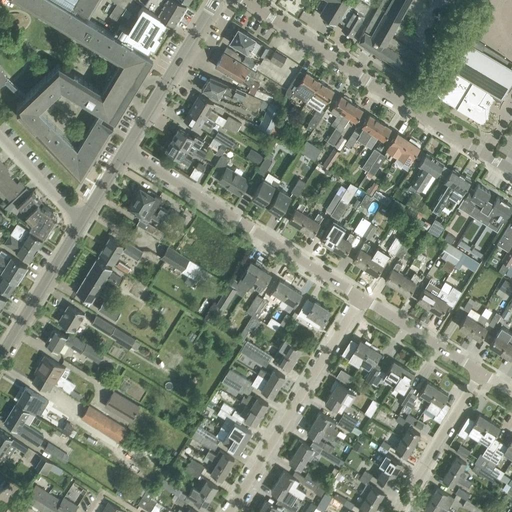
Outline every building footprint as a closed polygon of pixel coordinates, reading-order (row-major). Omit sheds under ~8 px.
[(115,120),(153,57),(137,48),(114,34),(75,10),(77,7),(89,14),(97,0),(21,0),(117,58),(105,78),(108,80),(102,89),(59,63),(26,95),(23,98),(17,103),(17,113),(81,179),(113,126),(101,118),(104,113),(112,118),(115,120)] [(127,4),(121,0),(111,0),(124,8),(127,4)] [(138,0),(144,4),(175,24),(186,5),(178,0),(165,0),(162,7),(151,0),(138,0)] [(336,24),(340,17),(350,0),(327,0),(328,0),(320,15),(336,24)] [(341,29),(352,36),(370,6),(359,0),(350,0),(340,17),(347,21),(341,29)] [(373,51),(410,75),(417,64),(386,44),(410,0),(381,0),(365,30),(364,30),(358,41),(365,46),(373,51)] [(174,25),(175,24),(144,4),(143,5),(138,13),(140,15),(133,26),(158,42),(161,36),(158,34),(163,26),(166,28),(170,22),(174,25)] [(137,48),(139,44),(148,50),(151,45),(154,48),(158,42),(133,26),(131,31),(120,24),(114,34),(137,48)] [(238,28),(230,42),(247,52),(243,58),(241,61),(256,71),(269,47),(262,43),(255,39),(238,28)] [(511,79),(511,63),(470,36),(452,67),(456,70),(444,90),(441,88),(437,95),(435,94),(435,95),(479,121),(480,121),(481,121),(482,121),(483,121),(484,121),(484,120),(485,119),(485,118),(485,108),(485,107),(484,106),(486,103),(488,104),(493,96),(500,100),(511,79)] [(237,53),(227,47),(215,66),(248,85),(256,71),(241,61),(243,58),(236,54),(237,53)] [(275,51),(269,60),(281,66),(286,58),(275,51)] [(0,84),(5,80),(23,98),(26,95),(7,77),(0,69),(0,84)] [(320,82),(306,72),(300,81),(294,78),(284,94),(289,97),(292,93),(306,102),(320,82)] [(280,108),(271,103),(254,96),(209,76),(201,90),(217,99),(222,91),(232,97),(233,95),(241,100),(240,102),(256,112),(259,107),(265,110),(263,116),(275,122),(280,108)] [(322,109),(334,91),(320,82),(306,102),(317,109),(320,111),(322,109)] [(254,96),(271,103),(274,96),(257,88),(254,96)] [(199,95),(193,106),(207,114),(206,116),(215,121),(218,114),(210,109),(214,103),(199,95)] [(352,103),(352,102),(352,100),(345,95),(343,96),(341,95),(330,112),(337,116),(331,124),(336,127),(339,123),(352,103)] [(355,122),(363,110),(352,103),(339,123),(336,127),(330,136),(333,138),(335,135),(337,137),(341,130),(342,131),(350,118),(355,122)] [(207,114),(193,106),(184,120),(198,128),(201,124),(203,125),(204,123),(211,127),(215,121),(206,116),(207,114)] [(313,126),(315,127),(325,111),(322,109),(320,111),(317,109),(308,123),(309,124),(306,128),(310,130),(313,126)] [(365,144),(381,121),(369,114),(362,125),(364,127),(360,133),(361,134),(357,139),(365,144)] [(229,115),(223,126),(236,134),(243,123),(229,115)] [(275,124),(275,122),(263,116),(263,118),(258,126),(270,132),(275,124)] [(383,140),(391,128),(381,121),(365,144),(371,148),(378,137),(383,140)] [(195,153),(204,139),(196,134),(193,137),(179,128),(172,140),(187,150),(187,149),(195,153)] [(354,130),(345,144),(351,148),(357,139),(361,134),(360,133),(354,130)] [(213,138),(222,143),(227,147),(230,149),(234,143),(217,132),(213,138)] [(409,140),(397,132),(387,147),(393,151),(399,155),(409,140)] [(399,155),(410,162),(420,147),(415,144),(417,142),(410,137),(409,140),(399,155)] [(192,158),(184,153),(187,150),(172,140),(166,150),(189,163),(192,158)] [(307,140),(299,151),(315,160),(321,150),(307,140)] [(227,147),(222,143),(218,150),(223,153),(227,147)] [(333,147),(322,164),(329,169),(340,151),(333,147)] [(368,171),(381,152),(374,148),(362,167),(368,171)] [(269,151),(266,157),(271,160),(274,155),(269,151)] [(386,156),(381,152),(368,171),(373,174),(374,175),(386,156)] [(413,192),(416,187),(435,157),(426,152),(418,165),(421,167),(408,189),(413,192)] [(222,153),(214,166),(222,171),(230,158),(222,153)] [(266,157),(264,156),(256,170),(263,174),(271,160),(266,157)] [(435,177),(444,163),(435,157),(416,187),(423,191),(433,175),(435,177)] [(195,167),(202,172),(206,166),(199,162),(195,167)] [(4,164),(0,167),(0,188),(11,178),(4,170),(6,167),(4,164)] [(231,189),(240,194),(248,181),(226,167),(219,180),(232,188),(231,189)] [(438,213),(444,204),(462,174),(452,168),(444,182),(447,184),(431,209),(438,213)] [(452,209),(471,180),(462,174),(444,204),(452,209)] [(19,185),(11,178),(0,188),(0,189),(10,200),(24,186),(21,183),(19,185)] [(298,195),(306,182),(298,178),(290,191),(298,195)] [(252,198),(263,204),(265,206),(277,187),(280,183),(274,179),(271,184),(263,179),(252,198)] [(487,197),(490,192),(477,184),(474,189),(470,187),(458,206),(475,217),(487,197)] [(365,191),(372,196),(376,191),(368,186),(365,191)] [(30,191),(26,187),(4,208),(8,212),(30,191)] [(277,187),(265,206),(279,214),(291,196),(277,187)] [(170,207),(168,210),(161,206),(160,207),(157,205),(162,197),(156,193),(155,194),(149,189),(147,192),(140,188),(134,198),(164,217),(181,227),(187,217),(170,207)] [(42,200),(33,191),(18,206),(32,221),(29,227),(46,237),(57,219),(51,215),(54,210),(43,204),(42,206),(39,203),(42,200)] [(332,213),(340,200),(342,196),(336,192),(326,209),(332,213)] [(391,199),(381,193),(377,199),(387,205),(391,199)] [(497,231),(511,207),(511,205),(497,196),(494,201),(487,197),(475,217),(497,231)] [(140,218),(146,222),(151,214),(155,217),(154,217),(161,222),(164,217),(134,198),(129,207),(142,215),(140,218)] [(332,213),(339,218),(347,204),(343,202),(340,200),(332,213)] [(395,200),(391,206),(400,212),(404,207),(405,206),(395,200)] [(289,220),(300,228),(308,216),(302,212),(306,205),(300,201),(289,220)] [(404,207),(400,212),(413,220),(416,216),(416,215),(404,207)] [(308,216),(300,228),(312,235),(324,216),(319,212),(314,219),(308,216)] [(416,216),(413,220),(428,229),(431,225),(421,219),(416,216)] [(356,230),(363,235),(370,223),(371,222),(364,218),(356,230)] [(332,247),(332,248),(340,235),(334,232),(339,224),(333,220),(321,240),(327,244),(326,246),(331,249),(332,247)] [(511,222),(511,223),(510,222),(497,244),(508,251),(502,261),(504,262),(509,265),(511,260),(511,222)] [(150,223),(146,230),(162,240),(166,234),(150,223)] [(370,223),(363,235),(369,239),(377,227),(370,223)] [(17,237),(36,250),(43,240),(30,231),(26,237),(24,236),(24,235),(20,232),(17,237)] [(4,243),(30,260),(36,250),(17,237),(11,233),(4,243)] [(340,235),(332,248),(344,255),(356,236),(351,233),(347,240),(340,235)] [(449,234),(445,240),(451,244),(455,238),(449,234)] [(110,236),(99,254),(114,264),(122,250),(137,260),(143,251),(127,241),(125,245),(110,236)] [(239,246),(222,236),(203,266),(211,271),(212,270),(211,270),(221,255),(229,260),(228,261),(233,264),(227,272),(234,277),(247,256),(237,249),(239,246)] [(395,236),(387,250),(395,254),(403,241),(395,236)] [(353,260),(365,268),(372,255),(367,252),(371,245),(365,241),(353,260)] [(403,241),(395,254),(401,258),(409,245),(403,241)] [(448,242),(440,255),(446,259),(445,260),(447,261),(448,259),(456,264),(463,252),(448,242)] [(169,245),(161,258),(183,271),(190,258),(169,245)] [(372,255),(365,268),(376,275),(388,256),(383,252),(379,259),(372,255)] [(415,258),(423,262),(427,257),(419,252),(415,258)] [(456,264),(455,266),(460,269),(463,263),(475,271),(480,262),(463,252),(456,264)] [(0,258),(22,274),(27,266),(11,256),(9,260),(0,254),(0,258)] [(0,266),(3,268),(1,272),(17,282),(17,281),(22,274),(0,258),(0,266)] [(112,268),(97,258),(76,292),(92,302),(106,278),(116,285),(121,277),(110,271),(112,268)] [(424,263),(423,262),(415,258),(412,264),(420,269),(424,263)] [(120,261),(117,266),(128,273),(131,268),(120,261)] [(238,282),(248,288),(261,268),(262,265),(256,261),(254,264),(250,261),(238,282)] [(385,280),(397,287),(404,275),(398,271),(403,265),(397,261),(385,280)] [(504,262),(501,267),(506,270),(509,265),(504,262)] [(260,292),(271,274),(261,268),(248,288),(253,292),(255,288),(260,292)] [(204,269),(201,275),(223,288),(226,282),(204,269)] [(17,282),(1,272),(0,270),(0,288),(9,294),(17,282)] [(404,275),(397,287),(408,295),(420,276),(415,273),(411,279),(404,275)] [(188,276),(185,281),(192,286),(196,280),(188,276)] [(277,295),(283,299),(291,286),(280,279),(272,291),(272,292),(268,298),(273,301),(277,295)] [(511,283),(506,279),(499,290),(509,296),(511,290),(511,283)] [(429,281),(417,300),(429,307),(436,295),(441,288),(434,284),(429,281)] [(236,289),(228,285),(217,303),(224,308),(236,289)] [(302,293),(291,286),(283,299),(289,302),(285,309),(290,312),(294,305),(302,293)] [(436,295),(429,307),(440,315),(448,303),(453,306),(462,291),(453,286),(448,293),(441,288),(436,295)] [(247,312),(252,315),(263,298),(258,294),(247,312)] [(263,298),(252,315),(261,321),(267,325),(271,317),(263,312),(269,301),(263,298)] [(459,326),(469,333),(481,314),(471,309),(476,301),(470,298),(464,308),(469,312),(467,315),(466,315),(459,326)] [(314,303),(307,299),(298,314),(307,319),(310,314),(314,317),(311,322),(319,327),(330,311),(315,301),(314,303)] [(115,320),(121,311),(103,300),(98,309),(115,320)] [(84,313),(69,304),(58,321),(74,331),(84,313)] [(505,308),(502,317),(508,319),(511,310),(505,308)] [(281,333),(291,317),(292,316),(287,313),(276,330),(281,333)] [(96,314),(91,322),(110,334),(115,326),(96,314)] [(489,324),(494,327),(498,321),(493,318),(491,321),(481,314),(469,333),(480,339),(489,324)] [(254,333),(261,321),(252,315),(244,327),(254,333)] [(497,334),(489,345),(500,352),(510,335),(511,333),(501,326),(498,331),(497,334)] [(87,343),(70,332),(68,336),(54,328),(45,343),(59,352),(65,342),(82,352),(82,351),(89,356),(94,347),(87,343)] [(122,330),(117,338),(131,347),(136,339),(122,330)] [(511,336),(510,335),(500,352),(510,358),(511,355),(511,336)] [(280,349),(284,352),(296,359),(302,348),(286,338),(280,349)] [(350,340),(342,354),(359,365),(360,363),(363,358),(370,346),(371,344),(366,341),(365,343),(360,340),(357,344),(350,340)] [(171,341),(158,362),(169,369),(182,348),(171,341)] [(248,341),(244,346),(270,362),(273,356),(248,341)] [(363,358),(360,363),(369,368),(371,370),(366,379),(371,382),(379,370),(374,367),(375,365),(374,364),(381,353),(376,350),(377,348),(372,345),(371,344),(370,346),(363,358)] [(266,368),(270,362),(244,346),(241,352),(266,368)] [(276,361),(289,369),(296,359),(284,352),(280,349),(275,357),(276,361)] [(37,373),(54,383),(70,393),(72,390),(73,391),(77,384),(63,376),(62,372),(65,367),(45,355),(35,370),(38,372),(37,373)] [(379,370),(371,382),(377,386),(382,378),(393,384),(397,378),(404,367),(394,361),(385,374),(379,370)] [(397,378),(393,384),(403,391),(397,401),(404,405),(404,404),(411,392),(414,389),(408,385),(414,374),(404,367),(397,378)] [(231,368),(227,374),(248,386),(253,389),(255,386),(252,384),(253,382),(231,368)] [(261,368),(258,373),(263,376),(279,386),(285,376),(274,369),(271,374),(261,368)] [(341,370),(337,377),(348,383),(352,376),(341,370)] [(54,383),(37,373),(32,382),(49,391),(54,383)] [(253,382),(252,384),(255,386),(273,397),(279,386),(263,376),(258,373),(253,382)] [(227,374),(223,381),(243,394),(244,392),(248,386),(227,374)] [(334,388),(331,392),(343,400),(348,403),(349,404),(357,391),(350,387),(349,388),(335,380),(332,386),(334,388)] [(427,405),(430,399),(437,388),(427,381),(420,393),(424,396),(421,401),(427,405)] [(26,386),(17,400),(29,407),(38,413),(46,399),(26,386)] [(448,394),(437,388),(430,399),(427,405),(426,406),(436,412),(433,418),(440,422),(451,405),(444,401),(448,394)] [(115,390),(105,407),(131,423),(141,407),(115,390)] [(331,392),(325,403),(342,413),(348,403),(343,400),(331,392)] [(411,392),(404,404),(412,408),(416,402),(414,401),(417,396),(411,392)] [(244,396),(241,401),(246,404),(262,414),(268,403),(257,396),(254,395),(250,394),(249,394),(248,394),(247,397),(244,396)] [(24,408),(16,402),(4,422),(38,444),(43,436),(24,423),(30,412),(24,408)] [(225,402),(221,408),(232,414),(235,409),(225,402)] [(246,404),(240,414),(245,417),(244,417),(256,424),(262,414),(246,404)] [(90,405),(81,418),(119,442),(127,428),(90,405)] [(221,408),(218,413),(226,418),(233,422),(236,417),(232,414),(221,408)] [(320,411),(313,422),(336,436),(339,431),(333,428),(337,421),(320,411)] [(391,411),(388,416),(402,424),(405,419),(391,411)] [(340,418),(354,427),(357,422),(343,413),(340,418)] [(479,438),(490,421),(479,414),(472,425),(467,433),(472,436),(477,428),(482,432),(478,438),(479,438)] [(226,418),(221,426),(226,429),(230,431),(245,441),(251,431),(241,425),(243,421),(236,417),(233,422),(226,418)] [(351,431),(354,427),(340,418),(337,423),(351,431)] [(414,425),(420,429),(423,424),(417,420),(414,425)] [(493,437),(500,427),(490,421),(479,438),(488,444),(482,455),(489,459),(500,442),(493,437)] [(336,436),(313,422),(307,432),(318,439),(321,434),(332,441),(336,436)] [(66,424),(61,431),(69,436),(73,428),(66,424)] [(200,425),(196,430),(219,445),(223,439),(200,425)] [(402,438),(413,445),(420,434),(408,426),(402,438)] [(12,439),(0,430),(0,458),(11,443),(25,452),(28,447),(13,437),(12,439)] [(216,450),(219,445),(196,430),(193,436),(216,450)] [(230,431),(224,441),(225,444),(239,452),(245,441),(230,431)] [(511,458),(511,437),(503,452),(511,458)] [(406,456),(413,445),(402,438),(395,449),(406,456)] [(310,453),(313,448),(299,439),(295,446),(298,447),(295,451),(307,458),(310,460),(313,455),(310,453)] [(380,445),(388,450),(391,445),(383,441),(380,445)] [(48,442),(44,449),(66,463),(70,457),(48,442)] [(325,443),(322,447),(328,451),(331,445),(325,442),(325,443)] [(357,442),(353,448),(358,451),(362,445),(357,442)] [(497,446),(484,468),(496,476),(499,471),(494,468),(502,456),(499,455),(502,449),(497,446)] [(344,461),(331,453),(328,451),(322,447),(319,453),(341,466),(344,461)] [(214,460),(217,462),(228,469),(235,459),(220,450),(217,455),(210,451),(207,455),(214,460)] [(307,458),(295,451),(289,462),(300,469),(307,458)] [(385,454),(379,464),(384,467),(395,474),(402,463),(391,456),(386,453),(385,454)] [(456,457),(449,468),(466,478),(470,473),(464,470),(468,464),(456,457)] [(193,459),(190,464),(203,472),(206,467),(193,459)] [(46,460),(39,471),(47,476),(50,470),(58,474),(61,469),(46,460)] [(207,471),(222,479),(228,469),(217,462),(214,460),(207,471)] [(501,479),(496,476),(484,468),(476,463),(472,470),(484,478),(484,476),(494,483),(493,484),(497,486),(501,479)] [(200,477),(203,472),(190,464),(187,470),(200,477)] [(370,479),(372,474),(359,466),(356,471),(370,479)] [(384,467),(377,479),(388,486),(395,474),(384,467)] [(472,482),(466,478),(449,468),(442,479),(454,486),(457,481),(468,488),(472,482)] [(284,470),(277,481),(297,493),(303,496),(306,491),(296,485),(299,479),(284,470)] [(360,493),(365,496),(377,504),(384,493),(367,483),(370,479),(356,471),(361,474),(358,480),(366,483),(360,493)] [(318,485),(321,481),(308,472),(305,477),(318,485)] [(39,474),(35,480),(40,483),(44,477),(39,474)] [(315,491),(318,485),(305,477),(301,483),(315,491)] [(163,478),(160,484),(186,500),(189,494),(163,478)] [(206,479),(200,490),(211,497),(218,486),(206,479)] [(142,496),(138,504),(150,511),(157,501),(151,498),(155,492),(148,488),(137,481),(131,489),(142,496)] [(277,481),(271,491),(280,496),(277,501),(287,507),(292,510),(295,511),(298,507),(291,502),(297,493),(277,481)] [(321,481),(318,485),(326,490),(329,486),(321,481)] [(75,482),(69,491),(75,495),(81,486),(75,482)] [(11,483),(6,492),(12,495),(17,486),(11,483)] [(26,500),(40,508),(49,493),(36,485),(26,500)] [(188,497),(205,507),(211,497),(200,490),(195,486),(188,497)] [(437,488),(431,499),(448,509),(454,498),(437,488)] [(456,493),(467,500),(470,495),(459,488),(456,493)] [(45,511),(55,511),(61,501),(49,493),(40,508),(45,511)] [(326,493),(323,498),(347,511),(349,511),(352,509),(344,504),(334,498),(326,493)] [(180,496),(177,501),(182,504),(186,506),(188,501),(180,496)] [(365,511),(372,511),(377,504),(365,496),(358,508),(365,511)] [(63,497),(61,501),(55,511),(73,511),(77,506),(63,497)] [(279,511),(281,509),(266,499),(260,509),(263,511),(279,511)] [(346,499),(344,504),(352,509),(354,504),(346,499)] [(452,511),(448,509),(431,499),(424,510),(426,511),(452,511)] [(471,511),(481,511),(483,510),(467,500),(463,506),(471,511)] [(109,502),(102,511),(123,511),(124,511),(109,502)] [(483,510),(485,511),(488,511),(493,506),(487,503),(483,510)]
